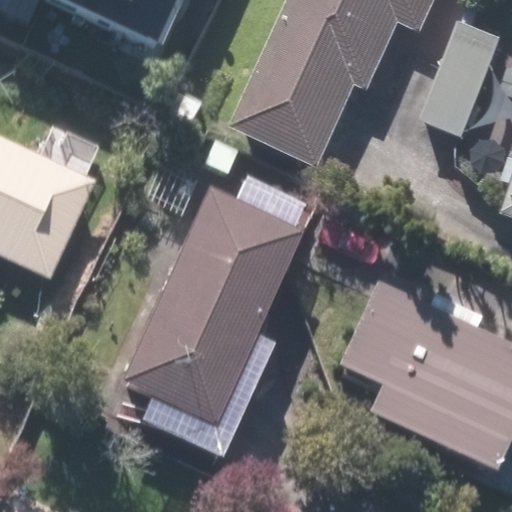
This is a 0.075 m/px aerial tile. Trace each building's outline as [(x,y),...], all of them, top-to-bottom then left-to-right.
[(45,0),(45,1),(128,38),(144,0),(45,0)] [(398,38),(419,48),(441,0),(290,0),(225,145),(316,186),(355,100),(367,106),(398,38)] [(0,277),(39,295),(101,158),(63,140),(44,181),(0,160),(0,277)] [(284,249),(188,206),(98,409),(194,452),(284,249)] [(511,370),(353,300),(314,388),(358,407),(345,436),(479,496),(511,422),(511,370)]
